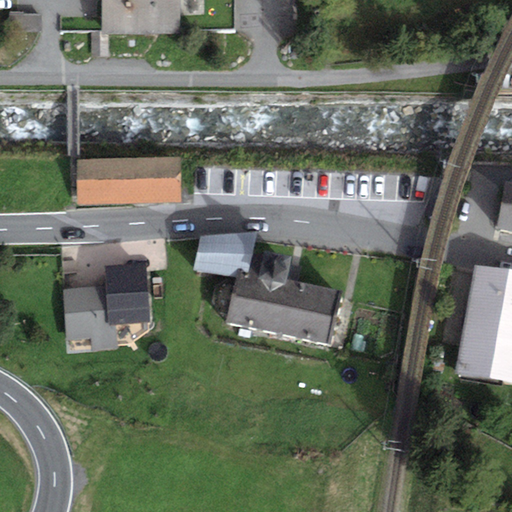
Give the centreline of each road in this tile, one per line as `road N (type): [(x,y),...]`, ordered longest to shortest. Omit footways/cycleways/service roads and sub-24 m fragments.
road 1 (primary): [(511,260),(264,217),(0,228)]
road 2 (residential): [(511,63),(316,77),(0,76)]
road 3 (primary): [(0,390),(40,429),(51,458),(48,511)]
